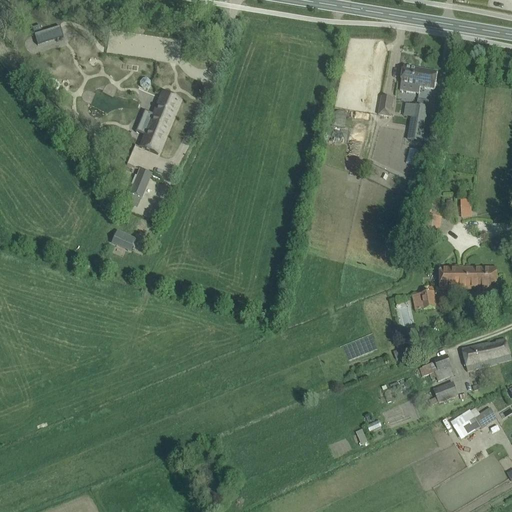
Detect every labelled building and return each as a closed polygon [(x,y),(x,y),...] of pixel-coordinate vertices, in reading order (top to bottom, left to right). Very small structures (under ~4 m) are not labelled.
[(401,85),(400,91),(419,94),(420,88),(435,90),(438,73),(404,67),(401,85)] [(143,80),(140,83),(140,87),(143,90),(147,90),(150,87),(150,82),(147,80),(143,80)] [(180,101),(162,93),(140,148),(158,155),(180,101)] [(382,97),(379,116),(391,118),(394,99),(382,97)] [(413,105),(408,141),(422,143),(428,107),(413,105)] [(335,127),(346,127),(347,112),(336,111),(335,127)] [(332,129),(331,152),(343,153),(344,129),(332,129)] [(410,149),(407,163),(417,165),(420,151),(410,149)] [(128,194),(140,199),(151,174),(139,169),(136,176),(135,176),(131,185),(132,186),(128,194)] [(471,200),(461,200),(462,219),(472,218),(471,200)] [(436,239),(439,218),(425,216),(422,237),(436,239)] [(112,243),(131,251),(136,241),(117,232),(112,243)] [(497,269),(440,270),(440,290),(497,290),(497,269)] [(429,293),(420,295),(423,310),(437,307),(433,288),(428,289),(429,293)] [(490,343),(462,350),(467,371),(511,361),(506,340),(496,342),(496,344),(490,345),(490,343)] [(394,353),(397,361),(411,356),(408,348),(394,353)] [(456,376),(449,356),(434,361),(435,363),(422,367),(423,369),(420,370),(422,378),(425,376),(426,377),(430,375),(432,383),(438,381),(438,382),(456,376)] [(411,379),(390,388),(394,398),(415,390),(411,379)] [(433,391),(436,399),(429,402),(432,407),(458,396),(452,383),(433,391)] [(491,409),(475,419),(481,429),(487,426),(484,422),(495,416),(491,409)] [(369,431),(381,428),(380,422),(367,424),(369,431)] [(363,430),(356,432),(361,446),(367,444),(363,430)] [(511,471),(507,475),(496,453),(449,478),(455,488),(462,484),(471,500),(511,478),(511,471)]
